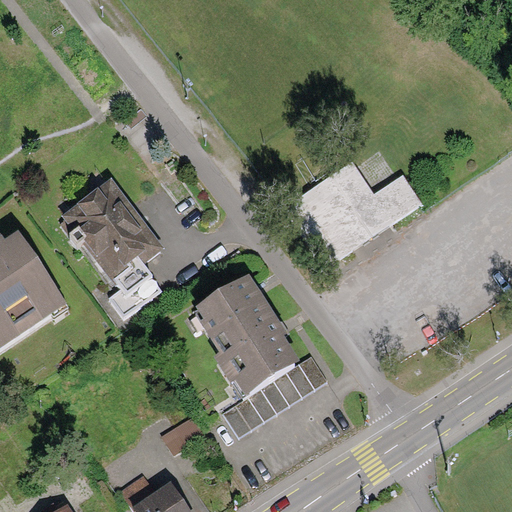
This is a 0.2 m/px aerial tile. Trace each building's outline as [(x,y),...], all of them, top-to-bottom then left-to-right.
[(349,162),(302,194),(343,254),(419,203),(400,175),(371,194),(349,162)] [(112,183),(64,219),(112,284),(117,280),(126,291),(112,302),(124,318),(158,293),(149,280),(151,278),(142,267),(163,251),(128,205),(112,183)] [(0,351),(68,308),(19,235),(7,243),(0,232),(0,351)] [(287,337),(250,278),(196,312),(203,323),(198,326),(219,358),(214,360),(232,388),(238,384),(245,396),(296,364),(281,340),(287,337)] [(311,357),(223,413),(239,438),(327,381),(311,357)] [(194,419),(163,438),(175,457),(206,439),(194,419)] [(169,485),(156,494),(144,476),(123,490),(138,511),(187,511),(178,499),(169,485)]
